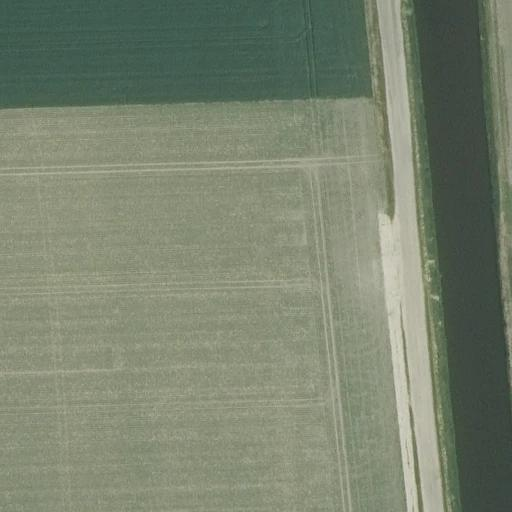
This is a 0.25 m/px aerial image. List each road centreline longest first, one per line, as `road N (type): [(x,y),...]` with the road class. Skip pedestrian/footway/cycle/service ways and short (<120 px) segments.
road 1 (unclassified): [(434,511),(407,242)]
road 2 (track): [(383,0),(407,242)]
